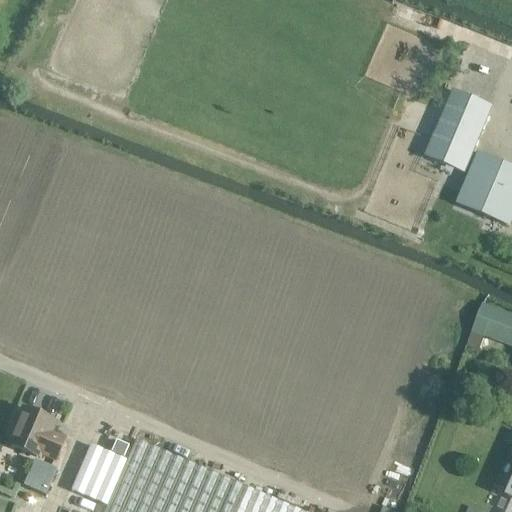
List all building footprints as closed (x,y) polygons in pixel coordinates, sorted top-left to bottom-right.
[(489,107),(456,93),(428,159),(461,173),(489,107)] [(511,167),(481,155),(464,195),(459,206),(507,226),(511,213),(511,167)] [(511,314),(483,304),(472,332),(473,332),(468,346),(479,351),(485,337),(511,347),(511,314)] [(21,411),(8,442),(10,446),(12,447),(6,462),(25,470),(32,455),(36,457),(40,455),(54,425),(52,420),(26,409),(21,411)] [(303,511),(136,439),(126,461),(123,460),(129,447),(115,441),(109,454),(90,446),(71,491),(106,506),(103,511),(303,511)] [(56,470),(34,461),(23,486),(44,496),(56,470)]
